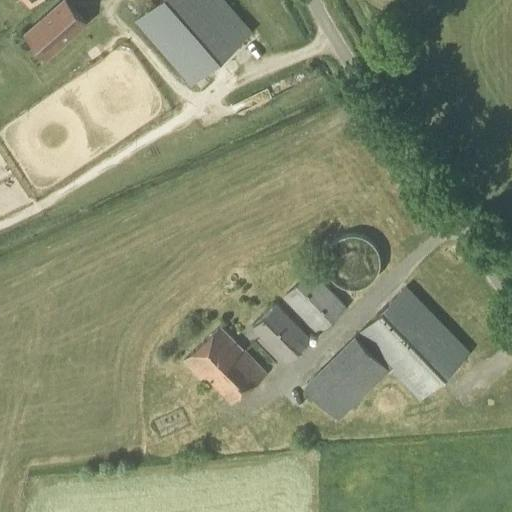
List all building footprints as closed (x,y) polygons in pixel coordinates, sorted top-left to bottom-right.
[(62,0),(24,34),(45,58),(86,23),(65,0),(62,0)] [(192,85),(251,32),(223,0),(159,0),(136,20),(192,85)] [(319,332),(346,306),(310,271),(284,297),(319,332)] [(421,398),(468,352),(406,287),(358,333),(377,353),(375,355),(356,335),(306,383),(340,418),(389,370),(390,372),(392,369),(421,398)] [(287,363),(312,339),(276,304),(252,327),(287,363)] [(231,403),(266,374),(220,326),(183,360),(201,379),(204,375),(231,403)] [(161,434),(191,428),(188,411),(158,417),(161,434)] [(217,427),(197,436),(202,446),(221,437),(217,427)] [(194,439),(176,447),(180,457),(198,449),(194,439)]
